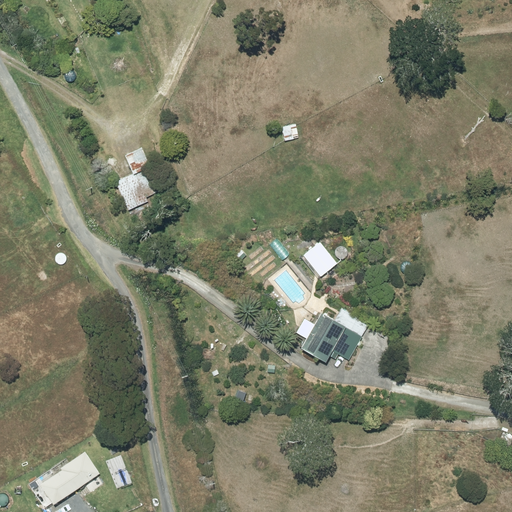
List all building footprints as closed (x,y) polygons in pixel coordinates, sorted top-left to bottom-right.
[(282,126),(285,139),(299,137),(297,123),(282,126)] [(119,179),(130,206),(159,193),(148,167),(154,165),(145,143),(127,151),(136,172),(119,179)] [(306,253),(323,275),(339,262),(322,240),(306,253)] [(325,306),(304,343),(329,358),(334,348),(349,357),(368,324),(341,308),(338,313),(325,306)] [(57,501),(101,472),(87,450),(68,462),(66,459),(33,481),(48,504),(56,499),(57,501)]
